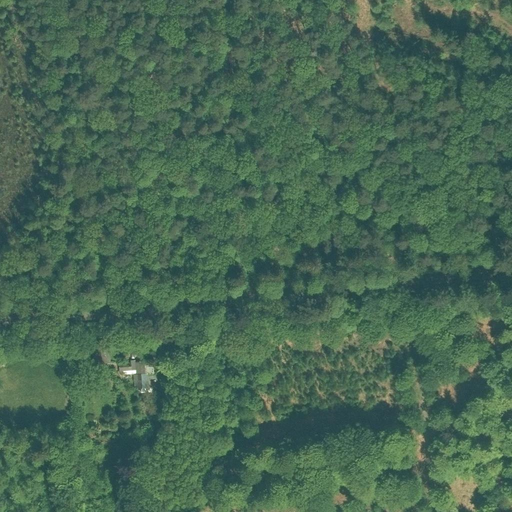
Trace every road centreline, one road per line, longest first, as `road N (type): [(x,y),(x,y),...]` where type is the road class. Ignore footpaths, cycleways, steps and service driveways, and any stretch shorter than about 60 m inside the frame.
road 1 (unclassified): [(511,271),(0,321)]
road 2 (track): [(246,297),(227,0)]
road 3 (track): [(408,280),(431,511)]
